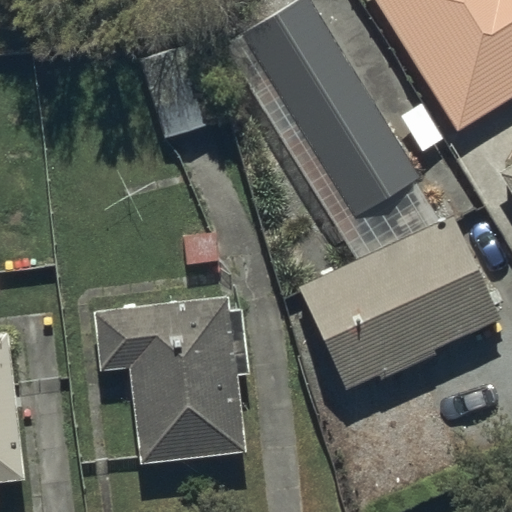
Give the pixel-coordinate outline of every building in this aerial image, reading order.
[(357,219),(421,179),(309,0),(299,0),(242,36),(357,219)] [(511,0),(375,0),(459,133),(511,99),(511,0)] [(166,139),(215,124),(193,53),(144,68),(166,139)] [(401,117),(423,152),(444,140),(422,104),(401,117)] [(511,166),(499,174),(511,194),(511,166)] [(435,352),(502,322),(453,217),(299,288),(347,392),(379,378),(381,383),(437,357),(435,352)] [(187,265),(218,262),(215,234),(184,237),(187,265)] [(228,298),(94,312),(101,373),(130,370),(141,466),(248,455),(240,377),(251,376),(244,310),(230,311),(228,298)] [(0,333),(0,484),(26,482),(10,333),(0,333)]
